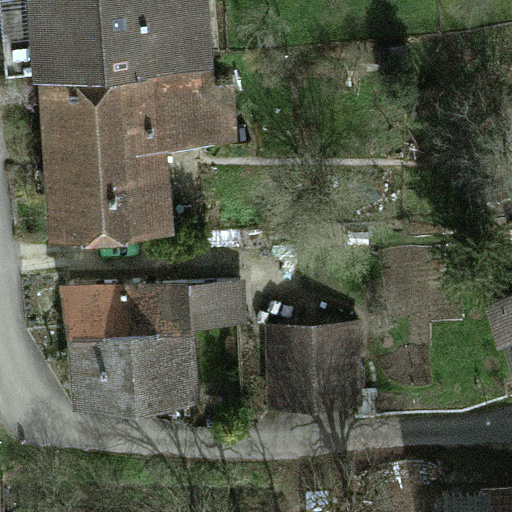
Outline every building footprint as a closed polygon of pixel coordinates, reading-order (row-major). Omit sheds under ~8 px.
[(8,0),(10,82),(28,83),(167,84),(167,72),(197,72),(195,0),(8,0)] [(167,84),(28,83),(26,229),(153,230),(154,150),(216,150),(216,112),(166,111),(167,84)] [(227,288),(57,288),(57,402),(181,402),(181,343),(227,343),(227,288)] [(511,298),(484,307),(507,377),(511,375),(511,298)] [(340,329),(256,329),(256,413),(340,413),(340,329)] [(511,511),(511,496),(424,498),(424,511),(511,511)]
